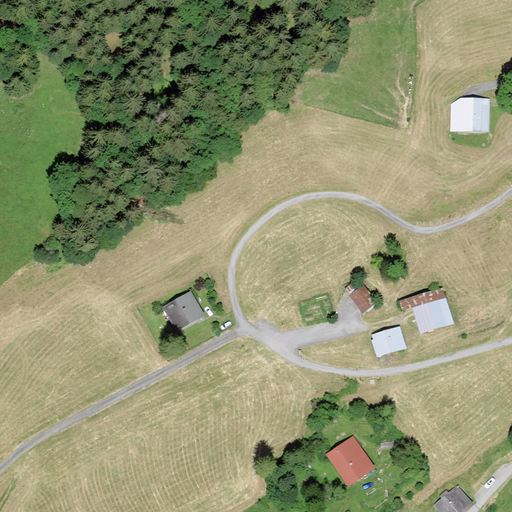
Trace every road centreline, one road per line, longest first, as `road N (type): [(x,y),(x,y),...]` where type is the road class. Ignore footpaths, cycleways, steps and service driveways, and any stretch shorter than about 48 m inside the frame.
road 1 (unclassified): [(259,335),(241,318),(230,277),(258,226),(285,208),(349,198),(429,233),(511,194)]
road 2 (unclassified): [(259,335),(241,335),(29,444),(0,471)]
road 3 (unclassified): [(511,341),(354,377),(315,372),(259,335)]
